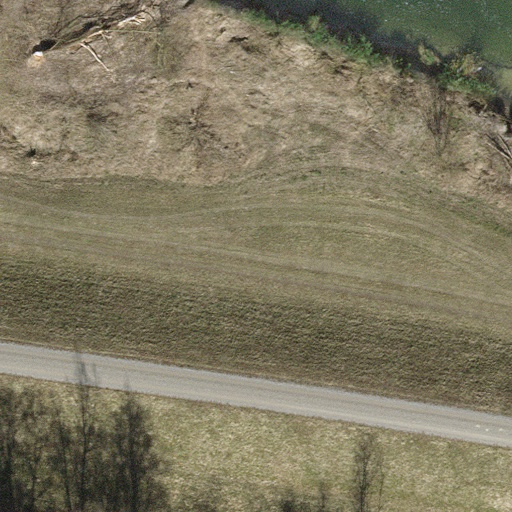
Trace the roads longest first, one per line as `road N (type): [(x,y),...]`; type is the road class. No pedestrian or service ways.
road 1 (track): [(511,437),(0,359)]
road 2 (track): [(0,247),(511,319)]
